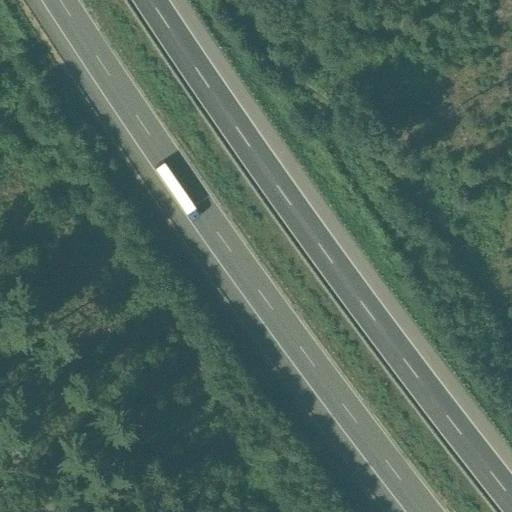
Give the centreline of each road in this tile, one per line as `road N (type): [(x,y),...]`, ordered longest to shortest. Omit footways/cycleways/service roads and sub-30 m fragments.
road 1 (motorway): [(43,0),(185,219),(404,511)]
road 2 (motorway): [(511,503),(406,374),(142,0)]
